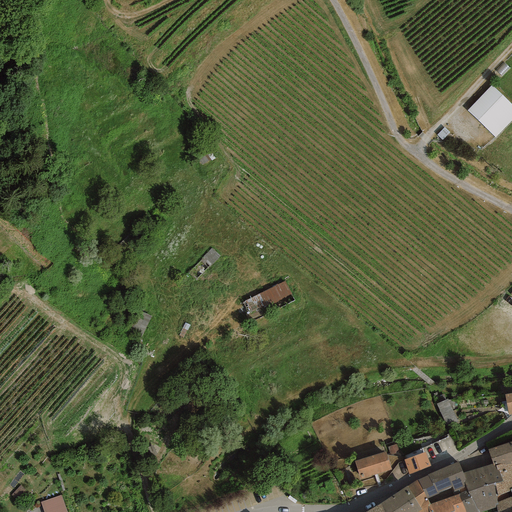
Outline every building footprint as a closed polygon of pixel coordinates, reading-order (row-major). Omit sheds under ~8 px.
[(511,118),(511,107),(490,86),(467,110),(495,137),(511,118)] [(212,249),(189,272),(197,279),(220,256),(212,249)] [(285,282),(237,306),(247,325),(294,301),(285,282)] [(152,317),(135,309),(124,333),(141,341),(152,317)] [(449,399),(438,403),(447,427),(458,422),(449,399)] [(511,441),(488,450),(493,464),(493,466),(496,466),(497,470),(499,470),(502,482),(494,483),(496,496),(510,491),(509,489),(511,488),(511,441)] [(386,451),(354,461),(360,479),(392,470),(386,451)] [(425,452),(404,460),(409,474),(430,466),(425,452)] [(428,475),(416,480),(427,499),(439,493),(438,492),(452,487),(454,492),(465,487),(464,482),(465,481),(462,472),(458,461),(427,474),(428,475)] [(493,464),(462,472),(465,481),(464,482),(465,487),(467,490),(468,492),(477,511),(480,511),(496,507),(495,505),(498,505),(497,502),(496,496),(494,483),(502,482),(499,470),(497,470),(496,466),(493,466),(493,464)] [(416,480),(407,486),(421,509),(417,511),(429,511),(427,506),(430,504),(427,499),(416,480)] [(407,486),(380,504),(384,511),(417,511),(421,509),(407,486)] [(430,504),(427,506),(429,511),(477,511),(468,492),(467,490),(430,504)] [(66,511),(61,495),(40,502),(43,511),(66,511)] [(511,511),(511,496),(497,502),(498,505),(495,505),(496,507),(497,511),(511,511)]
